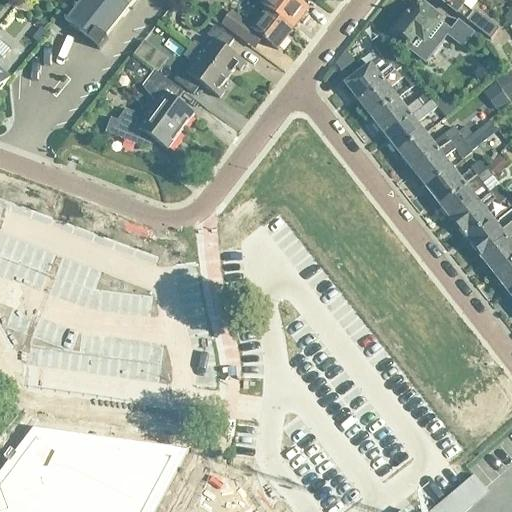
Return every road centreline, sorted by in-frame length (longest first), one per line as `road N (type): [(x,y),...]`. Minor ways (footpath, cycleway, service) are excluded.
road 1 (residential): [(0,158),(152,216),(181,218),(206,203),(293,87)]
road 2 (residential): [(511,361),(293,87)]
